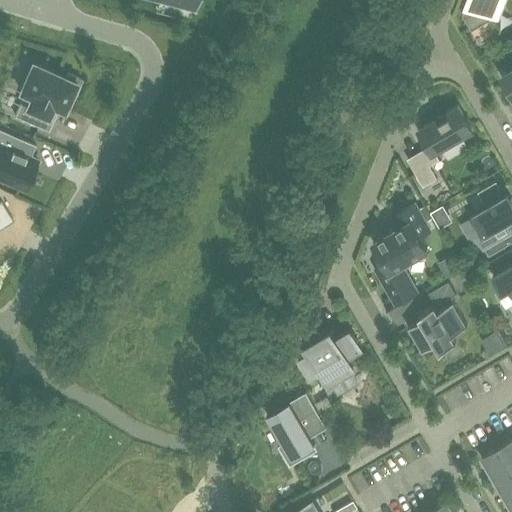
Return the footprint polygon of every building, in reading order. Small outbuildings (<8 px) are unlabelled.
[(489,7),(498,11),(502,0),(468,0),(463,14),(472,29),(492,18),(487,10),(489,7)] [(25,92),(15,114),(43,127),(53,104),(64,109),(70,95),(74,97),(82,78),(67,72),(66,76),(33,61),(20,90),(25,92)] [(511,68),(502,74),(511,90),(511,68)] [(440,159),(435,150),(471,128),(458,105),(420,127),(430,145),(420,150),(424,157),(411,164),(423,185),(437,177),(430,165),(440,159)] [(0,176),(25,188),(33,170),(34,170),(35,169),(33,169),(37,159),(14,149),(19,138),(21,138),(22,137),(0,128),(0,176)] [(511,224),(511,198),(508,192),(470,214),(485,239),(481,241),(489,254),(511,241),(504,229),(511,224)] [(0,227),(13,219),(1,199),(0,199),(0,227)] [(402,263),(427,247),(420,235),(430,229),(415,202),(394,214),(400,224),(374,240),(388,263),(378,269),(396,301),(417,289),(402,263)] [(511,263),(493,275),(502,291),(507,287),(511,292),(511,263)] [(422,350),(437,341),(441,347),(456,338),(453,332),(468,323),(467,322),(454,300),(454,299),(453,299),(451,296),(456,293),(449,280),(428,292),(428,293),(429,293),(434,302),(419,311),(423,317),(408,326),(409,327),(422,349),(421,349),(422,350)] [(330,327),(306,341),(312,351),(300,358),(311,378),(323,370),(329,381),(353,367),(347,355),(361,347),(349,328),(336,336),(330,327)] [(315,401),(322,415),(333,407),(327,395),(315,401)] [(294,407),(271,420),(287,448),(282,451),(294,472),(313,461),(309,456),(319,450),(294,407)] [(485,457),(497,477),(511,467),(511,439),(484,455),(485,457)] [(511,467),(497,477),(509,497),(511,495),(511,467)] [(319,511),(313,502),(313,501),(312,500),(291,511),(319,511)] [(354,500),(344,505),(347,511),(349,511),(358,507),(354,500)] [(452,511),(447,504),(448,503),(447,502),(429,511),(452,511)]
